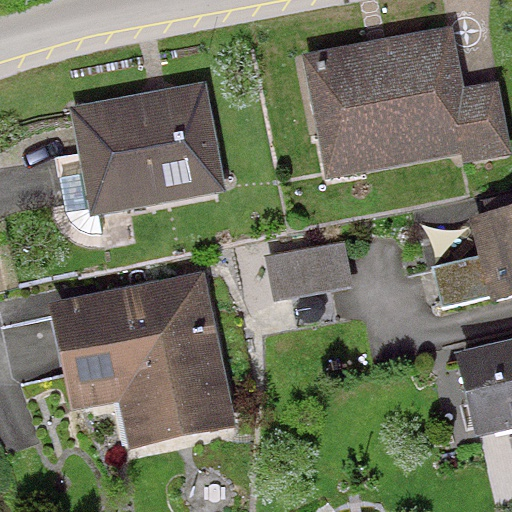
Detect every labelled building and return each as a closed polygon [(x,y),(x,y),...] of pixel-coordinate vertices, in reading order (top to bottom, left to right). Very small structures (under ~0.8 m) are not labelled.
[(443,36),(305,63),(326,171),(459,146),(462,162),(501,154),(490,94),(455,100),(443,36)] [(196,91),(70,114),(88,213),(214,190),(196,91)] [(511,297),(511,217),(471,228),(491,303),(511,297)] [(260,261),(269,304),(348,290),(340,246),(260,261)] [(194,284),(47,313),(66,408),(119,398),(129,447),(223,428),(194,284)] [(511,425),(511,350),(455,364),(473,435),(511,425)]
